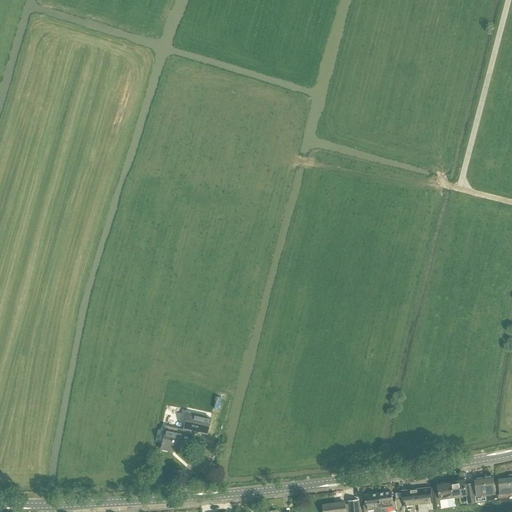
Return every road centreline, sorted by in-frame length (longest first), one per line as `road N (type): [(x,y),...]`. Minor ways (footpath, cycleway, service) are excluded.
road 1 (unclassified): [(511,453),(258,491),(0,506)]
road 2 (track): [(507,0),(461,177),(467,190)]
